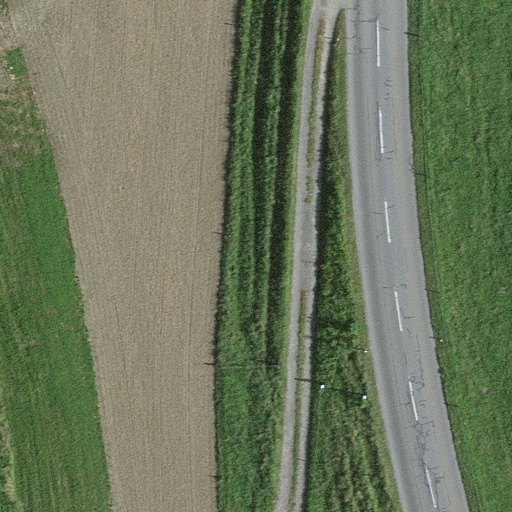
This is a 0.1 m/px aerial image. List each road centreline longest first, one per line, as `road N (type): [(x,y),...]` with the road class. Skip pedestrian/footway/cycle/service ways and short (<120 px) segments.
road 1 (track): [(327,0),(314,19),(276,511)]
road 2 (secondary): [(379,0),(394,293),(440,511)]
